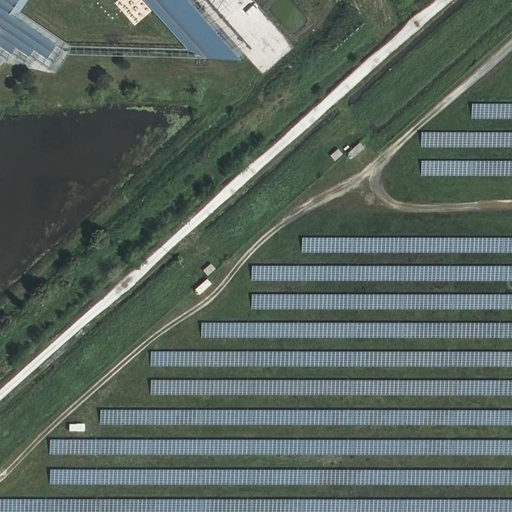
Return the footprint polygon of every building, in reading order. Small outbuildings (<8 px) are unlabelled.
[(17,0),(0,0),(0,45),(12,53),(16,47),(30,56),(34,49),(48,58),(57,45),(9,13),(17,0)] [(239,61),(185,0),(154,0),(207,59),(239,61)] [(352,157),(365,147),(361,141),(348,152),(352,157)] [(338,148),(330,156),(335,161),(343,153),(338,148)] [(200,294),(213,283),(208,277),(195,289),(200,294)]
